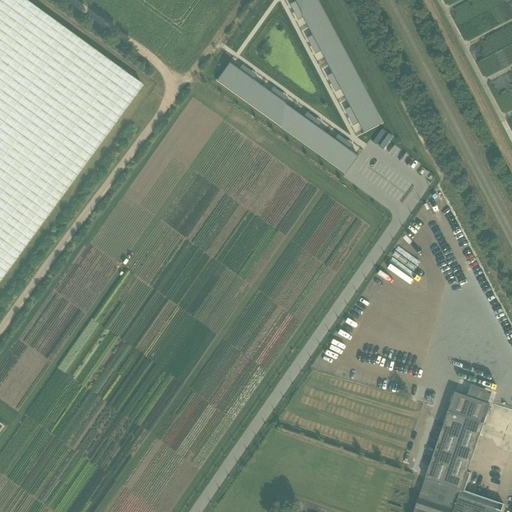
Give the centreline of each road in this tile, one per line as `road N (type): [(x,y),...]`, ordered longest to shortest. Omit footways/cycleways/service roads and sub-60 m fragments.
road 1 (track): [(172,89),(0,331)]
road 2 (track): [(172,89),(162,68),(68,0)]
